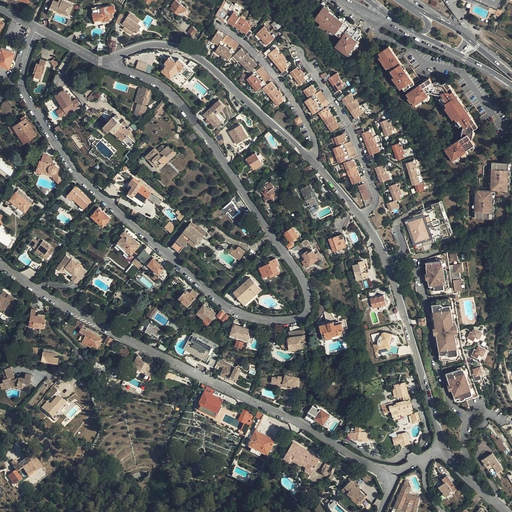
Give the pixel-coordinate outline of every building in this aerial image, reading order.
[(58,0),(57,3),(53,1),(51,5),(49,8),(68,16),(72,5),(59,0),(58,0)] [(170,8),(178,14),(181,11),(183,13),(186,9),(176,0),(172,5),(173,5),(170,8)] [(463,0),(475,5),(489,11),(495,14),(498,9),(476,0),(463,0)] [(476,0),(498,9),(501,0),(476,0)] [(113,5),(92,9),(94,21),(99,20),(100,21),(103,20),(103,22),(109,20),(109,18),(111,18),(110,13),(115,12),(113,5)] [(315,19),(321,23),(327,28),(326,28),(329,30),(330,30),(331,31),(334,33),(341,38),(335,46),(348,55),(352,50),(354,46),(358,40),(362,34),(360,33),(356,30),(358,29),(359,27),(353,23),(352,24),(350,26),(339,18),(330,11),(324,7),(315,19)] [(222,20),(225,12),(218,9),(215,16),(222,20)] [(127,17),(121,14),(117,21),(125,26),(129,28),(128,30),(134,34),(137,30),(139,31),(142,24),(139,22),(133,19),(135,15),(130,12),(127,17)] [(250,30),(251,27),(248,24),(249,23),(246,21),(245,23),(239,18),(239,17),(236,15),(235,16),(232,14),(230,16),(227,14),(223,20),(227,22),(228,20),(247,33),(245,35),(249,37),(252,32),(250,30)] [(340,16),(339,18),(350,26),(352,24),(340,16)] [(197,31),(192,27),(188,32),(193,36),(197,31)] [(267,44),(273,39),(270,36),(271,35),(266,29),(264,30),(262,28),(256,33),(267,44)] [(219,42),(221,40),(224,36),(217,32),(212,40),(218,44),(219,42)] [(226,36),(222,41),(235,50),(239,44),(226,36)] [(222,41),(221,43),(220,45),(223,47),(224,45),(231,50),(229,51),(233,53),(234,52),(235,50),(222,41)] [(228,59),(233,53),(229,51),(231,50),(224,45),(223,47),(220,45),(216,51),(228,59)] [(0,64),(9,67),(11,67),(12,66),(14,66),(15,64),(15,62),(14,61),(12,59),(15,52),(2,46),(0,50),(0,64)] [(379,53),(381,56),(389,67),(389,68),(395,76),(403,87),(405,90),(420,80),(414,70),(408,74),(390,46),(379,53)] [(238,52),(236,54),(234,56),(250,72),(252,70),(254,68),(257,65),(249,57),(250,56),(247,53),(246,54),(241,49),(238,52)] [(288,63),(286,60),(285,61),(280,55),(281,54),(279,51),(277,52),(275,49),(272,51),(270,49),(264,53),(267,56),(269,54),(283,71),(281,73),(284,76),(289,72),(286,69),(289,67),(287,64),(288,63)] [(184,84),(194,72),(179,59),(177,62),(171,56),(166,62),(166,63),(166,64),(167,66),(163,71),(164,72),(171,78),(179,70),(180,71),(173,80),(181,87),(184,84)] [(387,69),(389,68),(389,67),(381,56),(379,58),(387,69)] [(36,79),(40,81),(45,66),(45,65),(46,61),(41,59),(39,63),(38,63),(37,68),(35,73),(38,74),(36,77),(36,79)] [(300,66),(291,72),(296,79),(300,84),(309,78),(307,75),(306,76),(301,69),(302,68),(300,66)] [(261,67),(256,71),(266,83),(271,79),(261,67)] [(171,78),(173,80),(180,71),(179,70),(171,78)] [(266,83),(256,71),(254,73),(253,74),(255,77),(257,76),(262,82),(261,83),(263,86),(264,85),(266,83)] [(340,89),(344,87),(342,84),(344,83),(339,76),(338,77),(336,74),(332,77),(329,73),(324,77),(326,80),(329,78),(337,91),(335,93),(337,96),(342,92),(340,89)] [(255,77),(253,74),(248,79),(257,90),(263,86),(261,83),(262,82),(257,76),(255,77)] [(400,88),(403,87),(395,76),(393,78),(400,88)] [(449,107),(448,107),(455,118),(456,117),(458,120),(462,125),(463,128),(466,131),(465,136),(462,138),(446,149),(454,161),(467,152),(468,154),(477,147),(472,140),(470,137),(471,131),(474,130),(478,127),(447,82),(443,85),(440,87),(434,86),(432,83),(429,78),(407,94),(415,106),(420,103),(423,100),(428,97),(427,96),(430,94),(433,92),(439,92),(441,95),(443,98),(447,104),(449,107)] [(281,93),(279,90),(271,82),(268,85),(265,86),(263,88),(278,106),(287,99),(284,96),(283,96),(281,93)] [(309,97),(312,94),(314,93),(317,91),(312,85),(304,90),(309,97)] [(143,87),(143,89),(138,103),(135,113),(143,116),(144,113),(145,113),(152,90),(143,87)] [(72,101),(65,89),(56,94),(60,101),(67,113),(81,105),(77,98),(72,101)] [(321,91),(316,94),(324,107),(330,104),(321,91)] [(96,99),(98,97),(93,92),(87,99),(89,100),(91,101),(92,101),(93,101),(95,100),(96,99)] [(324,107),(316,94),(313,96),(312,97),(314,100),(315,99),(320,106),(318,107),(320,110),(322,109),(324,107)] [(358,116),(362,114),(360,111),(362,109),(360,106),(358,107),(354,101),(355,100),(353,97),(352,98),(349,94),(345,97),(343,94),(338,98),(340,100),(343,99),(355,118),(353,120),(355,123),(360,119),(358,116)] [(314,100),(312,97),(306,101),(315,114),(320,110),(318,107),(320,106),(315,99),(314,100)] [(216,115),(219,112),(225,106),(219,100),(204,115),(208,118),(211,122),(216,127),(222,121),(216,115)] [(62,116),(67,113),(60,101),(58,103),(61,108),(58,110),(62,116)] [(159,111),(160,110),(164,105),(166,104),(163,101),(156,109),(159,111)] [(240,113),(246,108),(240,103),(235,107),(238,111),(240,113)] [(328,107),(325,108),(323,110),(319,112),(332,132),(341,125),(339,122),(338,123),(336,120),(334,117),(328,107)] [(453,119),(455,118),(448,107),(446,109),(453,119)] [(224,119),(219,112),(216,115),(222,121),(224,119)] [(108,131),(110,129),(130,147),(135,142),(133,140),(136,137),(131,132),(132,130),(129,127),(128,129),(126,127),(128,124),(124,120),(123,121),(116,114),(114,117),(113,116),(104,126),(108,131)] [(31,136),(32,138),(37,134),(32,127),(29,129),(26,124),(29,122),(26,117),(22,120),(13,126),(16,131),(17,130),(25,140),(31,136)] [(394,129),(395,128),(392,121),(390,121),(389,118),(382,121),(387,135),(395,132),(394,129)] [(241,124),(231,130),(238,143),(249,136),(241,124)] [(374,152),(379,151),(377,147),(379,146),(377,143),(375,143),(373,136),(374,135),(373,132),(371,133),(370,129),(365,131),(364,127),(358,130),(359,133),(362,132),(371,153),(368,155),(369,158),(376,156),(374,152)] [(24,143),(32,138),(31,136),(25,140),(17,130),(16,131),(24,143)] [(222,133),(220,131),(214,137),(222,144),(225,141),(222,133)] [(200,139),(195,132),(189,136),(194,143),(200,139)] [(338,145),(339,144),(342,143),(347,141),(346,137),(347,137),(345,133),(335,137),(338,145)] [(399,158),(406,155),(405,152),(406,151),(403,144),(401,144),(400,141),(393,144),(399,158)] [(349,142),(343,145),(349,159),(355,157),(349,142)] [(340,146),(339,146),(340,150),(342,150),(345,157),(343,157),(345,161),(346,160),(349,159),(343,145),(340,146)] [(155,148),(146,157),(158,169),(178,151),(174,147),(171,149),(168,146),(165,148),(164,147),(162,149),(161,148),(159,148),(158,149),(157,150),(155,148)] [(338,163),(345,161),(343,157),(345,157),(342,150),(340,150),(339,146),(332,149),(338,163)] [(38,173),(40,172),(42,169),(52,173),(59,181),(65,176),(60,171),(57,167),(55,164),(54,163),(53,163),(51,164),(49,157),(48,154),(43,152),(39,164),(38,164),(35,171),(36,172),(37,173),(38,173)] [(255,152),(247,158),(254,169),(263,163),(255,152)] [(455,163),(468,154),(467,152),(454,161),(455,163)] [(355,159),(350,161),(347,162),(345,163),(351,177),(352,177),(354,184),(364,180),(363,177),(362,177),(359,170),(360,169),(359,166),(358,166),(355,159)] [(414,184),(417,183),(422,182),(420,175),(417,167),(419,167),(417,163),(416,163),(415,159),(407,162),(414,184)] [(385,180),(389,178),(388,175),(390,174),(387,167),(385,167),(383,164),(379,165),(378,162),(372,164),(373,167),(376,167),(381,181),(378,182),(380,185),(386,183),(385,180)] [(493,163),(493,190),(509,191),(509,163),(493,163)] [(306,174),(313,170),(309,165),(303,170),(306,174)] [(57,183),(59,181),(52,173),(42,169),(40,172),(51,176),(57,183)] [(315,174),(308,178),(311,183),(318,179),(315,174)] [(133,186),(129,192),(145,202),(148,198),(159,205),(163,199),(152,192),(151,193),(145,189),(145,188),(136,182),(137,180),(134,178),(130,183),(133,186)] [(425,186),(427,185),(425,181),(424,181),(422,182),(417,183),(419,191),(426,189),(425,186)] [(259,190),(260,193),(262,192),(265,197),(264,198),(267,203),(274,198),(273,197),(277,195),(276,192),(278,191),(277,190),(277,189),(276,188),(275,187),(274,184),(273,185),(271,182),(259,190)] [(399,199),(404,197),(403,193),(404,192),(401,185),(399,186),(398,182),(390,185),(396,200),(399,199)] [(365,183),(359,186),(365,200),(371,198),(365,183)] [(313,189),(311,184),(301,189),(308,204),(315,200),(313,196),(311,190),(313,189)] [(77,200),(85,207),(91,201),(76,186),(67,196),(72,200),(73,198),(76,201),(77,200)] [(9,200),(21,209),(25,212),(33,201),(26,196),(27,195),(18,188),(9,200)] [(492,218),(493,190),(477,189),(476,217),(492,218)] [(399,203),(400,203),(399,199),(396,200),(389,203),(392,210),(400,207),(399,203)] [(19,211),(21,209),(9,200),(7,202),(19,211)] [(84,208),(85,207),(77,200),(76,201),(84,208)] [(232,200),(222,209),(228,216),(230,214),(233,217),(240,210),(232,200)] [(315,200),(308,204),(311,209),(318,206),(315,200)] [(452,235),(440,204),(431,205),(433,211),(404,221),(413,248),(452,235)] [(99,207),(92,216),(103,225),(110,218),(99,207)] [(200,251),(212,235),(209,233),(211,230),(190,210),(186,215),(195,223),(207,232),(199,243),(198,243),(195,247),(200,251)] [(176,227),(168,221),(164,227),(171,233),(176,227)] [(180,252),(188,242),(192,238),(198,243),(199,243),(207,232),(195,223),(194,224),(193,226),(190,224),(176,241),(177,241),(173,246),(180,252)] [(286,229),(283,231),(290,241),(299,236),(293,227),(289,230),(288,229),(287,229),(286,229)] [(123,236),(116,244),(129,256),(140,244),(125,230),(121,235),(123,236)] [(342,234),(338,235),(340,241),(342,241),(344,247),(347,246),(342,234)] [(340,241),(338,235),(329,238),(334,251),(344,247),(342,241),(340,241)] [(35,251),(43,257),(44,256),(48,258),(54,249),(43,241),(40,244),(33,238),(29,244),(36,249),(35,251)] [(195,247),(198,243),(192,238),(188,242),(195,247)] [(240,260),(242,257),(239,255),(240,253),(236,250),(231,246),(231,248),(231,249),(231,251),(231,253),(240,260)] [(238,246),(236,250),(240,253),(239,255),(242,257),(245,252),(238,246)] [(316,248),(313,250),(319,258),(321,256),(316,248)] [(319,258),(313,250),(309,252),(308,251),(302,254),(305,259),(302,261),(306,267),(319,258)] [(41,260),(43,257),(35,251),(33,255),(41,260)] [(145,262),(151,256),(145,251),(140,257),(145,262)] [(153,260),(148,265),(159,274),(169,263),(157,253),(156,251),(151,257),(153,259),(153,260)] [(464,285),(465,285),(465,281),(463,281),(462,275),(461,266),(462,265),(461,262),(460,262),(459,255),(451,255),(452,261),(450,261),(452,272),(456,294),(465,292),(465,291),(464,285)] [(63,272),(65,269),(66,267),(75,273),(74,275),(72,278),(78,282),(86,270),(81,267),(81,266),(71,259),(65,256),(57,268),(63,272)] [(142,264),(135,258),(131,262),(139,268),(142,264)] [(264,277),(270,274),(279,270),(277,266),(279,265),(276,258),(270,261),(271,262),(260,268),(264,277)] [(359,264),(354,265),(357,280),(367,277),(364,266),(365,266),(364,261),(358,262),(359,264)] [(34,262),(29,269),(35,274),(40,267),(34,262)] [(435,288),(436,293),(445,292),(447,292),(450,289),(449,282),(448,281),(447,271),(447,270),(446,263),(445,262),(441,262),(427,265),(429,275),(430,283),(431,289),(432,289),(435,288)] [(165,270),(158,278),(164,282),(171,274),(165,270)] [(250,278),(234,292),(245,304),(261,290),(250,278)] [(182,294),(179,298),(188,306),(198,294),(193,290),(190,293),(188,291),(187,291),(185,289),(182,291),(182,292),(182,293),(182,294)] [(6,313),(14,297),(8,294),(6,298),(5,300),(3,299),(4,297),(6,292),(3,290),(0,295),(0,294),(0,307),(1,306),(5,309),(4,312),(6,313)] [(384,295),(381,296),(375,297),(371,299),(374,308),(387,304),(386,304),(387,303),(388,302),(388,301),(388,300),(387,299),(385,299),(384,295)] [(14,297),(6,313),(8,314),(11,308),(12,309),(11,312),(14,313),(15,313),(17,309),(17,308),(17,307),(16,307),(17,304),(12,301),(14,297)] [(434,307),(435,310),(437,325),(435,327),(436,330),(438,330),(439,337),(437,338),(438,341),(440,343),(443,362),(451,361),(460,360),(461,357),(460,351),(460,347),(459,340),(458,339),(458,335),(456,326),(456,322),(455,315),(454,311),(453,303),(451,302),(439,304),(439,307),(434,307)] [(204,305),(197,314),(205,320),(204,321),(208,325),(217,314),(211,309),(211,310),(204,305)] [(152,318),(158,309),(153,306),(151,309),(147,315),(152,318)] [(32,308),(31,314),(29,325),(33,326),(38,326),(44,327),(45,319),(44,318),(44,316),(38,315),(35,315),(35,309),(32,308)] [(334,318),(333,315),(331,313),(327,314),(326,316),(327,323),(321,325),(324,339),(332,336),(332,337),(344,334),(342,329),(344,328),(343,322),(340,322),(340,320),(339,321),(335,322),(334,318)] [(391,323),(398,321),(396,313),(389,315),(391,323)] [(346,319),(340,320),(340,322),(343,322),(344,328),(348,327),(346,319)] [(150,322),(147,327),(147,328),(145,331),(151,335),(152,333),(158,337),(163,331),(154,325),(155,322),(152,320),(151,322),(150,322)] [(234,324),(231,334),(249,339),(252,329),(234,324)] [(86,335),(82,341),(91,347),(93,345),(98,347),(102,338),(82,327),(80,331),(86,335)] [(295,336),(290,336),(290,337),(285,337),(285,341),(284,341),(283,342),(282,343),(282,344),(283,345),(284,346),(285,347),(286,349),(299,347),(305,346),(304,341),(306,341),(305,330),(294,331),(295,336)] [(482,333),(475,330),(474,334),(471,333),(469,341),(475,343),(476,339),(478,340),(480,341),(482,333)] [(387,345),(393,347),(396,340),(396,338),(396,337),(384,333),(383,333),(382,333),(380,337),(378,336),(377,333),(369,336),(371,343),(376,342),(377,345),(373,347),(374,354),(385,350),(387,345)] [(201,354),(199,357),(205,360),(212,347),(192,335),(186,346),(201,354)] [(109,346),(111,341),(113,339),(107,336),(104,343),(109,346)] [(234,347),(241,349),(243,342),(236,340),(234,347)] [(109,346),(112,348),(113,347),(115,348),(114,351),(117,353),(118,352),(126,356),(129,350),(124,347),(123,349),(120,347),(114,344),(115,343),(111,341),(109,346)] [(184,349),(199,357),(201,354),(186,346),(184,349)] [(488,351),(481,348),(478,353),(476,352),(473,359),(479,362),(481,358),(482,359),(484,360),(488,351)] [(43,349),(42,360),(57,363),(58,357),(53,356),(54,351),(43,349)] [(148,380),(156,365),(141,358),(141,357),(138,355),(134,362),(134,363),(134,365),(134,366),(146,372),(143,377),(148,380)] [(218,360),(212,357),(208,365),(214,368),(218,360)] [(228,384),(234,387),(236,382),(232,380),(233,379),(237,380),(241,371),(220,360),(217,365),(219,366),(224,368),(221,374),(222,375),(223,376),(220,381),(224,382),(226,381),(228,382),(228,384)] [(11,367),(4,369),(6,375),(3,376),(4,379),(3,379),(3,382),(5,386),(11,384),(11,386),(17,387),(17,386),(26,387),(27,383),(30,383),(32,374),(25,373),(24,379),(23,379),(23,378),(22,377),(21,377),(20,377),(20,378),(17,378),(16,378),(15,378),(11,367)] [(483,369),(475,372),(477,377),(475,378),(477,384),(483,383),(481,379),(483,378),(486,377),(483,369)] [(460,371),(460,373),(464,371),(465,372),(466,373),(468,379),(469,377),(467,372),(463,370),(460,371)] [(472,390),(472,389),(469,380),(468,379),(466,373),(465,372),(464,371),(460,373),(447,377),(450,387),(451,387),(454,395),(453,395),(456,403),(460,402),(461,404),(461,405),(467,403),(466,401),(473,399),(474,396),(472,390)] [(274,377),(272,383),(277,385),(278,384),(284,385),(283,388),(287,390),(288,387),(292,389),(291,392),(296,394),(301,385),(288,378),(287,379),(280,377),(280,379),(274,377)] [(332,380),(329,381),(329,382),(328,383),(327,385),(327,387),(328,389),(329,391),(331,392),(333,393),(335,393),(337,392),(338,391),(340,389),(340,387),(340,385),(339,383),(338,381),(336,380),(333,379),(332,380)] [(410,413),(413,422),(420,420),(417,411),(414,412),(410,399),(411,398),(410,394),(409,394),(405,381),(395,384),(398,397),(399,396),(401,401),(396,402),(396,404),(385,407),(386,412),(391,411),(394,418),(401,416),(410,413)] [(277,385),(272,383),(271,387),(282,391),(289,394),(291,392),(287,390),(283,388),(277,386),(277,385)] [(223,399),(216,396),(215,397),(213,396),(214,395),(212,394),(214,390),(207,386),(205,390),(204,390),(201,397),(204,398),(201,404),(218,411),(223,399)] [(65,402),(57,396),(49,404),(46,402),(41,407),(51,417),(57,410),(65,402)] [(216,416),(218,411),(201,404),(199,408),(216,416)] [(313,424),(314,425),(318,420),(323,423),(329,414),(319,407),(318,408),(313,405),(307,415),(307,420),(308,421),(313,424)] [(244,408),(241,415),(247,418),(251,411),(244,408)] [(60,413),(59,412),(57,410),(51,417),(54,419),(60,413)] [(247,424),(253,412),(251,411),(247,418),(241,415),(238,419),(244,422),(247,424)] [(253,412),(247,424),(250,425),(256,413),(253,412)] [(405,424),(397,426),(399,433),(407,431),(405,424)] [(252,444),(253,445),(263,450),(268,453),(275,439),(268,436),(267,439),(259,435),(260,432),(255,430),(250,441),(250,443),(251,444),(252,444)] [(369,432),(359,431),(356,431),(351,430),(350,432),(350,433),(348,433),(348,438),(358,438),(358,440),(369,440),(369,432)] [(410,442),(407,431),(399,433),(399,436),(393,437),(395,443),(401,442),(402,444),(410,442)] [(500,439),(497,441),(495,442),(501,452),(506,449),(500,439)] [(293,442),(284,456),(289,459),(293,456),(301,459),(308,464),(307,470),(311,472),(320,458),(293,442)] [(260,454),(263,450),(253,445),(251,450),(260,454)] [(486,467),(487,467),(492,463),(493,466),(497,472),(503,468),(492,453),(482,460),(486,467)] [(16,471),(22,468),(27,475),(36,470),(27,457),(19,463),(16,460),(12,462),(14,466),(13,467),(15,470),(16,471)] [(324,475),(327,470),(330,464),(326,462),(320,472),(324,475)] [(22,479),(23,481),(28,477),(27,475),(22,468),(16,471),(17,471),(18,474),(22,472),(25,476),(22,479)] [(22,479),(18,474),(17,471),(16,471),(8,477),(12,483),(16,484),(17,483),(22,479)] [(361,476),(356,471),(350,477),(349,477),(348,478),(350,480),(342,488),(358,504),(366,496),(360,490),(361,490),(361,489),(361,488),(360,487),(358,485),(356,487),(354,484),(356,482),(361,476)] [(232,473),(231,477),(234,478),(246,484),(248,480),(232,473)] [(449,492),(453,489),(451,488),(454,485),(447,475),(442,479),(445,482),(438,487),(446,496),(450,493),(449,492)] [(406,511),(416,511),(421,497),(409,493),(412,483),(404,480),(394,508),(406,511)] [(367,497),(366,496),(358,504),(342,488),(341,490),(358,506),(367,497)]
